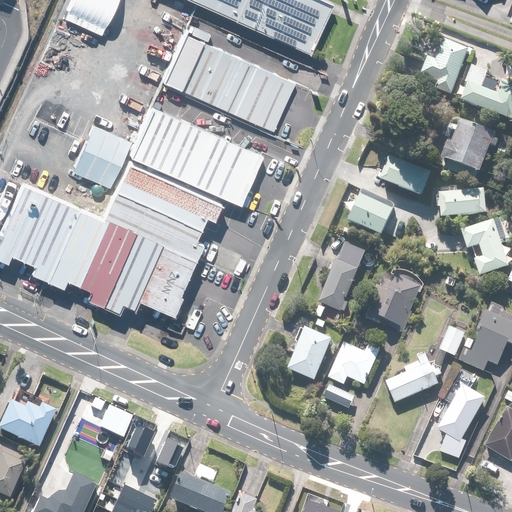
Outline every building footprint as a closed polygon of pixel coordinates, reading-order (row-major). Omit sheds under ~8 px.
[(105,0),(70,0),(59,26),(88,39),(105,0)] [(190,0),(298,47),(318,0),(190,0)] [(292,80),(176,30),(153,83),(269,133),(292,80)] [(471,47),(447,38),(439,59),(430,56),(421,83),(454,95),(471,47)] [(489,71),(474,64),(466,83),(470,84),(464,99),(511,119),(511,80),(505,78),(504,81),(488,74),(489,71)] [(252,152),(140,103),(118,154),(230,203),(252,152)] [(449,122),(445,135),(457,138),(455,142),(450,140),(445,157),(485,170),(493,144),(498,146),(500,139),(495,137),(497,131),(461,120),(459,125),(449,122)] [(394,154),(385,178),(428,196),(437,172),(394,154)] [(92,217),(13,182),(0,211),(0,261),(4,252),(24,261),(20,271),(54,285),(58,276),(77,284),(73,294),(108,309),(115,292),(157,310),(207,196),(118,157),(92,217)] [(443,191),(445,216),(490,213),(489,188),(443,191)] [(396,208),(363,193),(351,220),(384,235),(396,208)] [(511,265),(498,219),(467,230),(472,248),(477,247),(483,274),(511,266),(511,265)] [(344,260),(341,259),(323,301),(347,312),(352,303),(349,301),(363,269),(359,267),(363,259),(348,252),(344,260)] [(395,281),(383,276),(366,318),(382,324),(382,323),(406,332),(424,285),(398,274),(395,281)] [(451,274),(446,283),(459,289),(463,280),(451,274)] [(507,308),(494,301),(482,327),(485,328),(479,342),(469,337),(458,359),(484,372),(490,361),(500,365),(511,340),(511,312),(506,310),(507,308)] [(467,331),(453,325),(436,364),(443,367),(449,353),(457,356),(467,331)] [(337,338),(310,326),(291,368),(317,380),(337,338)] [(360,348),(347,342),(332,377),(347,384),(351,377),(367,384),(382,350),(363,342),(360,348)] [(388,382),(397,403),(441,384),(427,353),(418,356),(420,361),(407,366),(410,372),(388,382)] [(357,395),(331,384),(326,397),(352,408),(357,395)] [(489,397),(467,384),(441,427),(449,432),(442,451),(462,459),(469,441),(465,438),(489,397)] [(14,399),(0,428),(41,446),(58,409),(27,395),(24,403),(14,399)] [(511,405),(486,444),(511,460),(511,405)] [(132,451),(142,456),(152,430),(142,426),(141,429),(134,426),(126,445),(133,448),(132,451)] [(166,437),(155,462),(165,466),(167,462),(173,465),(181,447),(175,444),(176,441),(166,437)] [(22,454),(2,446),(0,451),(0,503),(11,508),(13,502),(11,501),(28,460),(21,457),(22,454)] [(223,511),(233,491),(186,470),(175,496),(210,511),(223,511)] [(81,511),(95,482),(72,472),(64,490),(59,490),(55,490),(50,494),(47,499),(38,495),(30,511),(81,511)] [(149,511),(155,499),(121,485),(116,497),(149,511)] [(262,497),(244,490),(236,511),(261,511),(257,511),(262,497)] [(115,511),(148,511),(149,511),(116,497),(110,510),(115,511)] [(338,511),(340,510),(311,499),(306,511),(338,511)]
